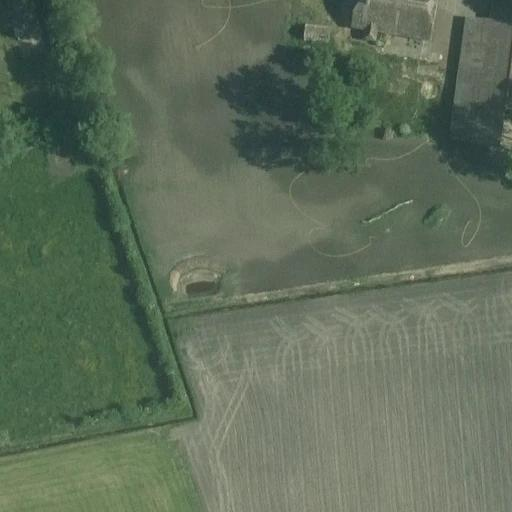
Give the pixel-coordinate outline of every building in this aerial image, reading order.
[(30,0),(27,0),(7,5),(17,40),(40,34),(30,0)] [(431,35),(436,1),(436,0),(356,0),(351,30),(365,33),(364,42),(372,44),(375,35),(428,43),(431,35)] [(465,20),(454,106),(449,142),(499,149),(504,112),(511,113),(511,0),(491,0),(488,23),(465,20)] [(313,44),(326,45),(326,37),(314,36),(313,44)] [(1,112),(6,136),(21,133),(16,109),(1,112)]
